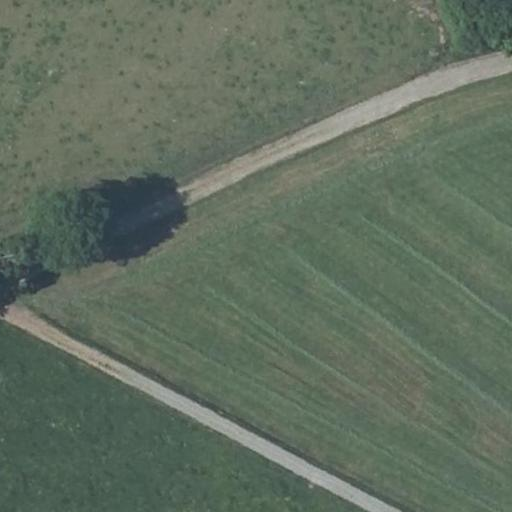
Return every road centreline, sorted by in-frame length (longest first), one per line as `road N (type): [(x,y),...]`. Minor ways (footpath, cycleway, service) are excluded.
road 1 (track): [(0,286),(156,203),(465,71),(511,60)]
road 2 (track): [(376,511),(0,322)]
